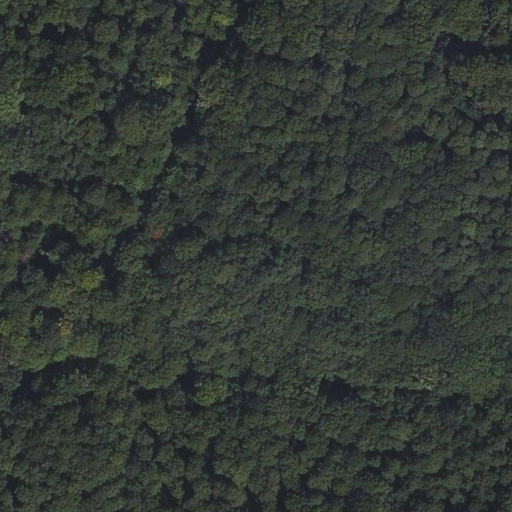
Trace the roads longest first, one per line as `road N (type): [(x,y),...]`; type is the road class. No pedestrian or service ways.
road 1 (track): [(511,394),(66,364)]
road 2 (track): [(66,364),(253,0)]
